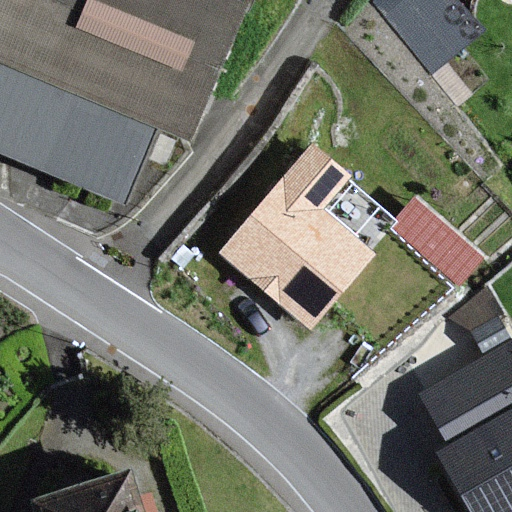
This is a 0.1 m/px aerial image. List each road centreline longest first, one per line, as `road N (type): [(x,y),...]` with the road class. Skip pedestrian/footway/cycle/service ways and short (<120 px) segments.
road 1 (residential): [(324,0),(213,158),(96,300)]
road 2 (tertiary): [(347,511),(244,404),(96,300)]
